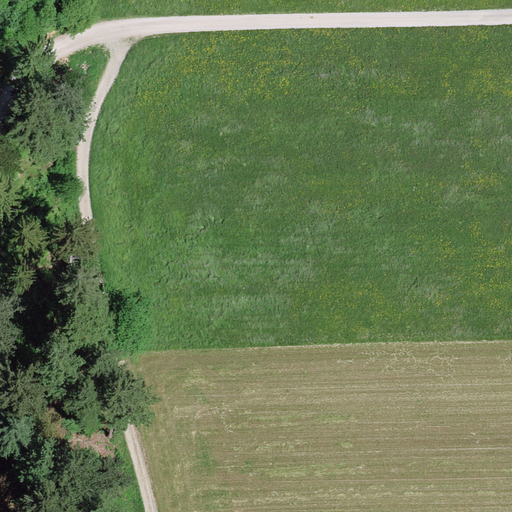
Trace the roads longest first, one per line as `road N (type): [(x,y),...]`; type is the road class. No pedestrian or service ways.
road 1 (track): [(511,15),(120,25),(46,54),(0,106)]
road 2 (track): [(151,511),(114,365),(82,177),(84,141),(123,42),(120,25)]
